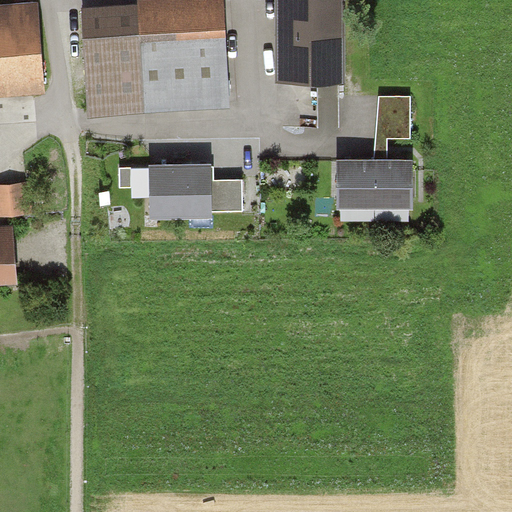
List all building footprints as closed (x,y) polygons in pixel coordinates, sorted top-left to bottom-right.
[(339,0),(280,0),(280,76),(340,75),(339,0)] [(216,4),(139,8),(144,106),(221,102),(216,4)] [(0,97),(55,95),(52,5),(0,7),(0,97)] [(144,106),(139,8),(85,12),(92,108),(144,106)] [(378,160),(344,160),(343,209),(421,211),(422,161),(395,160),(395,141),(417,141),(418,96),(379,96),(378,160)] [(149,164),(150,217),(213,216),(213,210),(243,210),(243,179),(215,180),(215,163),(149,164)] [(0,183),(0,217),(30,214),(26,181),(0,183)] [(0,286),(20,285),(16,227),(0,227),(0,286)]
